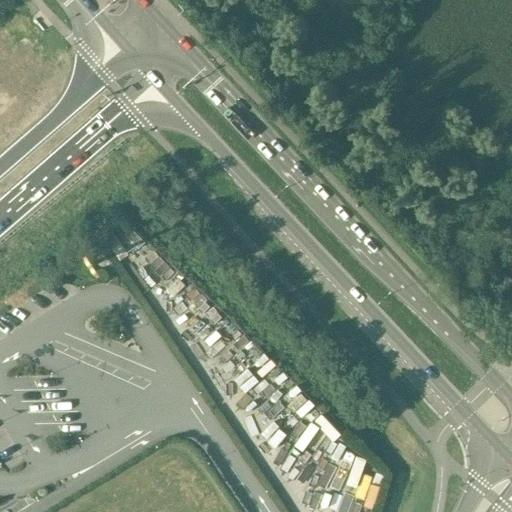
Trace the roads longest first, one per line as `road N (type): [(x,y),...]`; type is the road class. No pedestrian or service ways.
road 1 (secondary): [(156,80),(511,461)]
road 2 (secondary): [(511,397),(172,32)]
road 3 (motorway): [(0,217),(156,80)]
